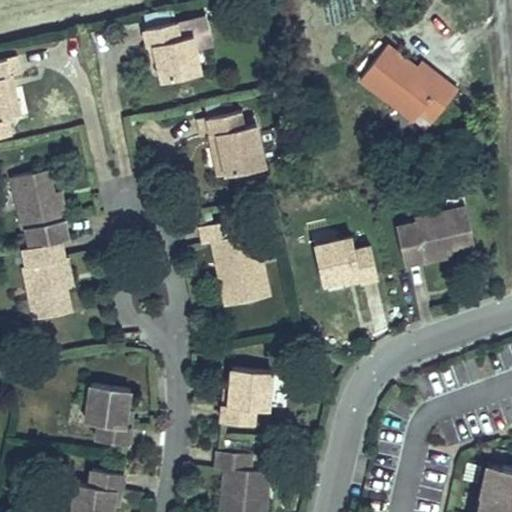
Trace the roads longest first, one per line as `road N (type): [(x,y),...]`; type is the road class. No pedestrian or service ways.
road 1 (residential): [(325,511),(354,402),(372,374),(397,353),(511,312)]
road 2 (residential): [(165,331),(176,303),(162,235),(143,218),(124,222),(113,246),(125,305),(148,328)]
road 3 (residential): [(165,331),(177,414),(164,511)]
